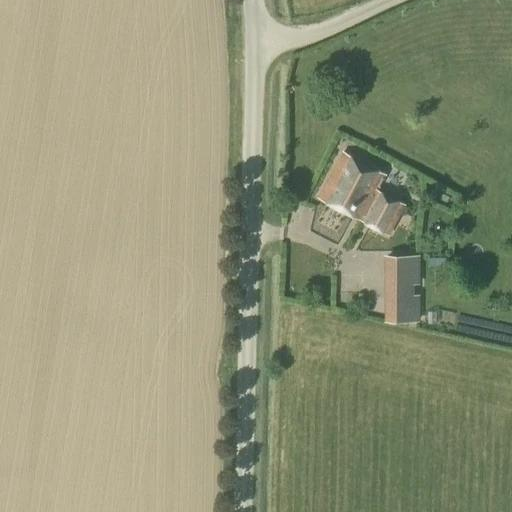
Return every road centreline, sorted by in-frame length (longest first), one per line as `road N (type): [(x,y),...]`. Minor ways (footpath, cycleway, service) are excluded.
road 1 (unclassified): [(244,511),(259,113),(251,0)]
road 2 (unknown): [(255,51),(414,0)]
